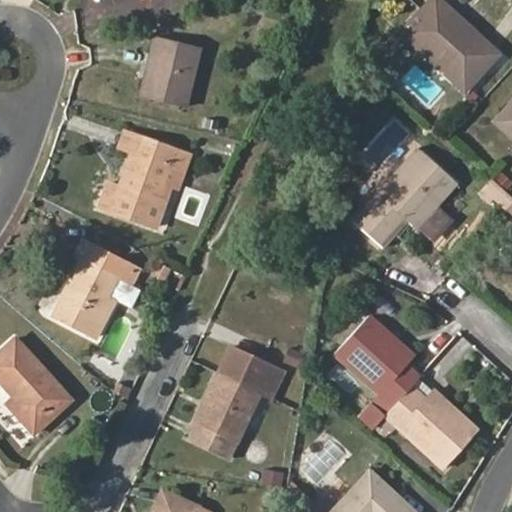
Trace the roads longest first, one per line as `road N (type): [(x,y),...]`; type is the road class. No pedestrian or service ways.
road 1 (residential): [(185,326),(92,511)]
road 2 (residential): [(19,61),(21,145),(13,193),(0,215)]
